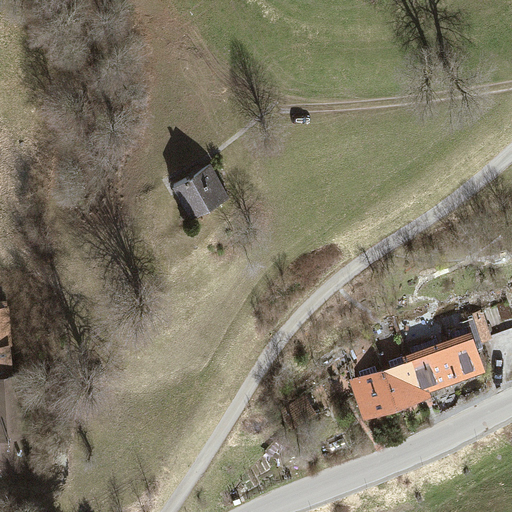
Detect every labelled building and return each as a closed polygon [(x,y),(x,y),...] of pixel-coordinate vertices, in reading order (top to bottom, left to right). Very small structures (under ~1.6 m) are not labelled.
[(210,162),(173,182),(176,189),(190,214),(227,195),(210,162)] [(469,325),(475,340),(492,334),(482,309),(465,315),(469,325)] [(469,325),(444,334),(459,375),(484,365),(476,342),(475,340),(469,325)] [(403,349),(405,354),(419,394),(424,392),(431,389),(430,385),(459,375),(444,334),(403,349)] [(0,471),(29,469),(20,370),(10,371),(7,340),(0,340),(0,471)] [(415,395),(419,394),(405,354),(383,362),(398,402),(415,395)] [(364,414),(398,402),(383,362),(349,375),(351,381),(364,414)]
